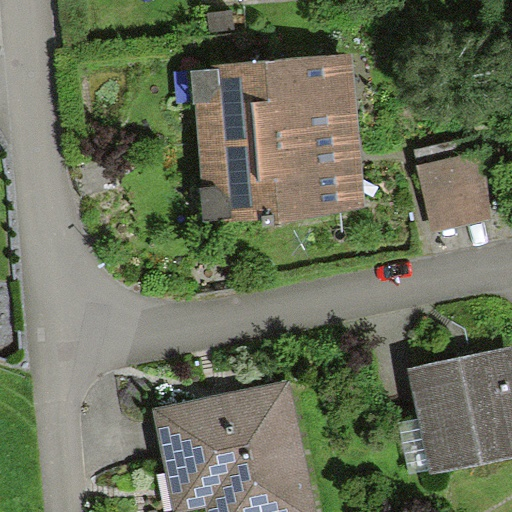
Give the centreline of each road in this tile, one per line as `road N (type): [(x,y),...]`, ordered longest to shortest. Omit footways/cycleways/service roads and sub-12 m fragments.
road 1 (residential): [(54,348),(511,264)]
road 2 (residential): [(32,89),(54,348)]
road 3 (residential): [(54,348),(66,511)]
